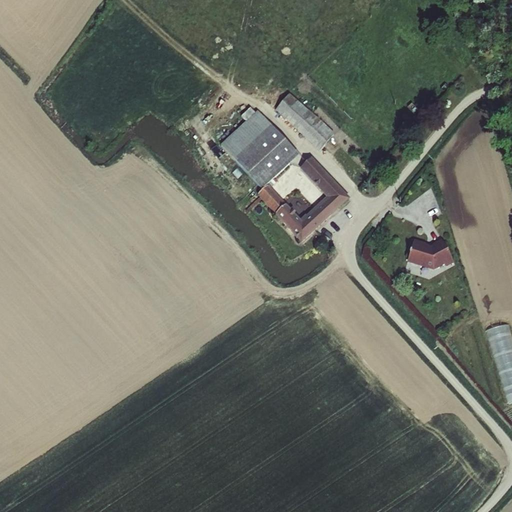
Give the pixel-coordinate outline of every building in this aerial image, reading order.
[(290,96),(276,112),(320,153),(335,136),(290,96)] [(227,160),(263,127),(250,112),(214,146),(227,160)] [(227,160),(259,194),(267,187),(294,161),(263,127),(227,160)] [(255,198),(300,247),(349,202),(312,161),(300,173),(328,203),(304,226),(267,187),(259,194),(255,198)] [(418,274),(452,259),(444,240),(428,247),(424,239),(406,247),(418,274)]
